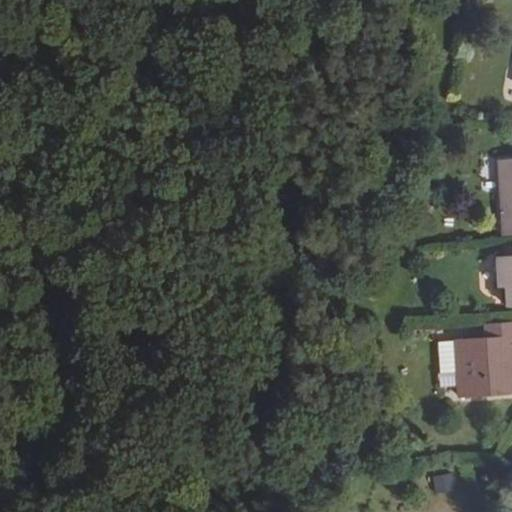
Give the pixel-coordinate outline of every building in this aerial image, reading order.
[(511,159),(498,160),(502,237),(511,235),(511,159)] [(511,256),(506,257),(496,258),(497,289),(504,288),(506,308),(511,307),(511,256)] [(511,322),(481,325),(482,338),(511,335),(511,322)] [(511,335),(482,338),(454,340),(458,399),(511,394),(511,335)] [(453,472),(433,474),(434,492),(455,490),(453,472)]
